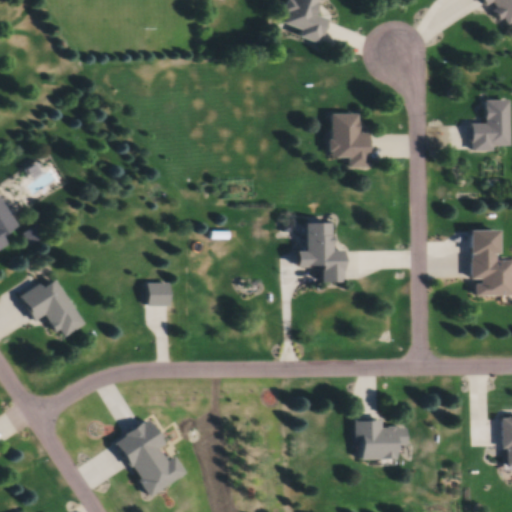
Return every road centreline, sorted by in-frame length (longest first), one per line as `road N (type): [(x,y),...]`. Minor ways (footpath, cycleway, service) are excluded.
road 1 (residential): [(36,420),(92,385),(128,374),(511,367)]
road 2 (residential): [(418,370),(417,128),(393,52)]
road 3 (residential): [(0,365),(95,511)]
